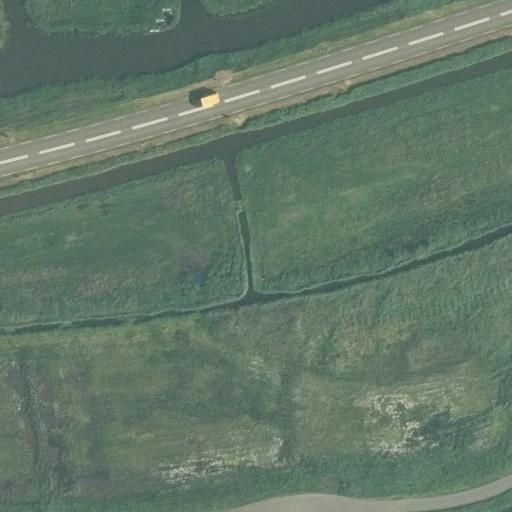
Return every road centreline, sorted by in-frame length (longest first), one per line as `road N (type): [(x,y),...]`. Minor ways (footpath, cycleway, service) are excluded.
road 1 (secondary): [(0,160),(511,7)]
road 2 (residential): [(258,511),(431,502),(511,478)]
